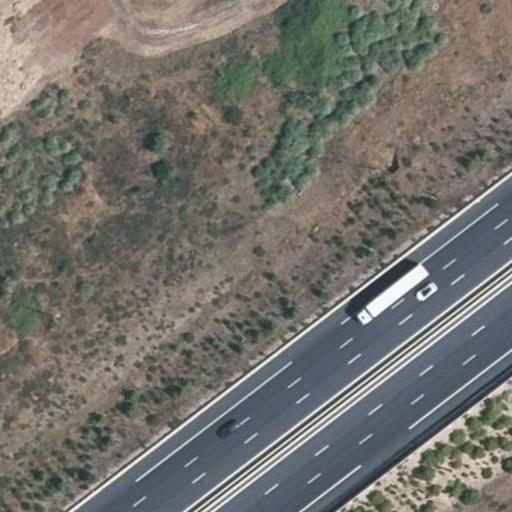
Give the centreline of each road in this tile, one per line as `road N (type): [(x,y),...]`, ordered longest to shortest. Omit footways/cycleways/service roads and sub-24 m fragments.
road 1 (motorway): [(511,227),(140,511)]
road 2 (motorway): [(256,511),(511,316)]
